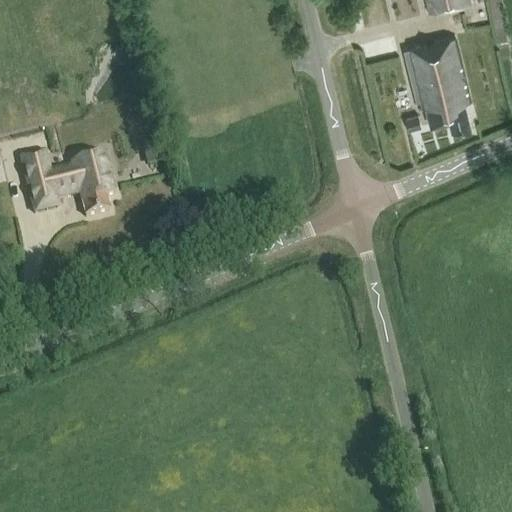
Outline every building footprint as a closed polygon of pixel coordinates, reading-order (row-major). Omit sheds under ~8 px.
[(355,0),(344,0),(346,9),(357,6),(355,0)] [(425,0),(428,12),(470,2),(469,0),(425,0)] [(470,99),(456,36),(405,49),(418,107),(426,105),(430,126),(450,121),(452,129),(469,125),(464,100),(470,99)] [(418,115),(405,118),(408,131),(421,127),(418,115)] [(21,160),(34,215),(59,209),(57,201),(80,195),(86,218),(110,212),(106,198),(116,196),(106,156),(72,164),(73,168),(50,174),(45,154),(21,160)]
